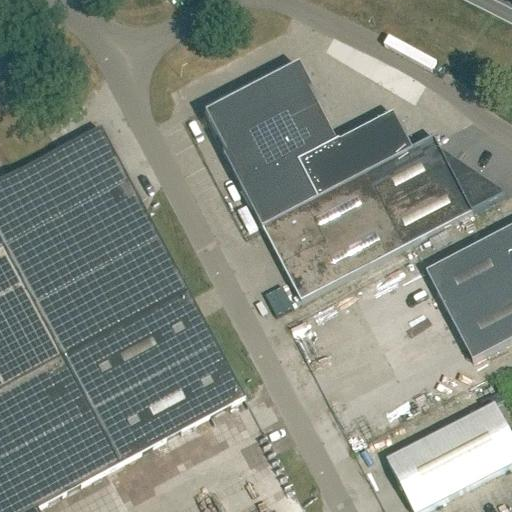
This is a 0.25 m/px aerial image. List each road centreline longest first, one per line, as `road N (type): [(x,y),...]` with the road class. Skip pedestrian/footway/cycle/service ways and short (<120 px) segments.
road 1 (unclassified): [(347,511),(114,66)]
road 2 (unclassified): [(266,0),(433,83),(511,142)]
road 3 (unclassified): [(114,66),(240,0)]
road 4 (unclassified): [(0,6),(32,1),(61,9),(89,28),(114,66)]
